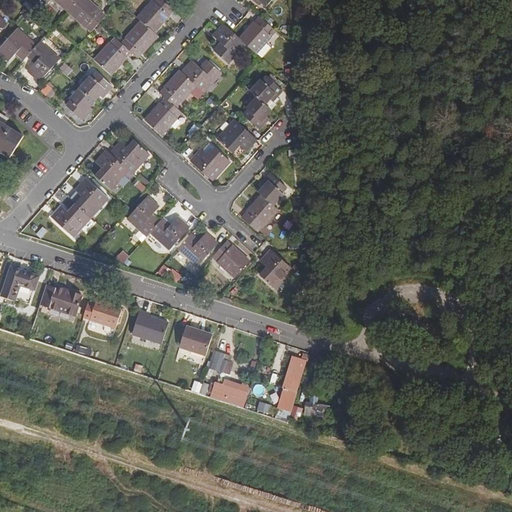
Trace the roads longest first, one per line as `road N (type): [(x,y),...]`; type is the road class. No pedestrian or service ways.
road 1 (residential): [(471,392),(0,237)]
road 2 (residential): [(116,113),(216,9)]
road 3 (residential): [(215,209),(116,113)]
